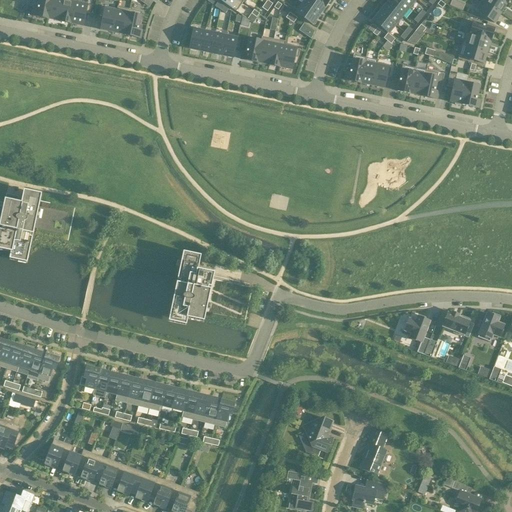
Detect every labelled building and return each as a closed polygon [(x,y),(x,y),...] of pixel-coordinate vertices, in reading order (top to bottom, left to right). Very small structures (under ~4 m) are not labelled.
[(48,19),(51,0),(39,0),(37,9),(34,8),(32,16),(48,19)] [(63,1),(63,0),(51,0),(48,19),(59,21),(63,1)] [(70,24),(75,3),(75,0),(63,0),(63,1),(59,21),(59,22),(70,24)] [(75,0),(75,3),(70,24),(83,26),(85,13),(89,14),(90,6),(75,3),(75,0)] [(219,0),(236,12),(243,2),(239,0),(219,0)] [(315,0),(305,0),(303,4),(318,15),(324,7),(325,7),(315,0)] [(402,16),(409,8),(398,0),(389,0),(386,4),(402,16)] [(398,0),(409,8),(415,0),(398,0)] [(445,5),(440,0),(437,4),(442,9),(445,5)] [(464,10),(466,3),(456,0),(453,0),(451,5),(464,10)] [(500,13),(506,4),(499,0),(487,0),(485,3),(500,13)] [(500,13),(485,3),(479,14),(494,23),(500,13)] [(318,15),(303,4),(296,14),(312,25),(318,15)] [(387,5),(380,13),(395,25),(402,16),(386,4),(387,5)] [(100,30),(113,32),(117,12),(118,7),(117,7),(117,9),(102,6),(100,16),(103,17),(100,30)] [(128,14),(129,9),(118,7),(117,12),(113,32),(124,35),(128,14)] [(128,14),(124,35),(140,38),(141,30),(138,30),(141,12),(129,9),(128,14)] [(388,34),(395,25),(380,13),(373,22),(388,33),(388,34)] [(473,23),(470,35),(490,41),(494,29),(473,23)] [(377,28),(372,33),(376,37),(381,31),(377,28)] [(200,51),(204,32),(193,30),(189,49),(200,51)] [(211,53),(215,34),(204,32),(200,51),(211,53)] [(215,34),(211,53),(222,55),(226,37),(215,34)] [(490,41),(470,35),(466,46),(487,52),(490,41)] [(237,39),(226,37),(222,55),(233,58),(237,39)] [(241,59),(257,63),(262,37),(261,42),(249,39),(246,52),(243,51),(241,59)] [(262,37),(257,63),(268,65),(272,44),(273,39),(262,37)] [(273,39),(272,44),(268,65),(279,67),(284,46),(285,42),(273,39)] [(285,42),(284,46),(279,67),(292,70),(294,57),(298,58),(299,50),(296,49),(296,47),(285,44),(285,42)] [(487,52),(466,46),(463,58),(483,64),(487,52)] [(360,84),(360,83),(364,63),(352,60),(349,73),(346,72),(344,80),(360,84)] [(371,86),(376,65),(364,63),(360,83),(371,86)] [(376,65),(371,86),(384,88),(388,68),(376,65)] [(409,94),(414,73),(401,70),(397,91),(409,94)] [(425,75),(414,73),(409,94),(420,96),(425,75)] [(462,105),(466,84),(455,82),(456,75),(449,74),(447,87),(453,88),(450,102),(462,105)] [(437,78),(425,75),(420,96),(436,100),(438,92),(434,91),(437,78)] [(466,84),(462,105),(478,108),(479,100),(476,99),(479,87),(466,84)] [(501,177),(482,179),(484,191),(503,189),(501,177)] [(6,193),(1,218),(0,221),(0,251),(10,254),(9,260),(27,264),(33,234),(68,241),(75,209),(40,201),(41,196),(23,192),(22,197),(6,193)] [(183,253),(168,323),(185,327),(187,320),(203,323),(205,312),(245,321),(252,288),(215,280),(218,266),(199,262),(200,257),(183,253)] [(467,337),(473,323),(461,319),(462,317),(455,314),(455,316),(451,315),(446,329),(467,337)] [(500,339),(505,326),(500,324),(502,320),(490,315),(481,336),(493,341),(495,337),(500,339)] [(422,340),(429,322),(417,317),(415,322),(410,320),(406,332),(411,334),(409,338),(420,343),(421,343),(422,340)] [(428,342),(422,340),(421,343),(420,343),(417,352),(423,355),(428,342)] [(2,341),(0,347),(0,366),(6,368),(13,345),(2,341)] [(428,342),(423,355),(430,358),(435,345),(428,342)] [(13,345),(6,368),(17,372),(19,366),(24,348),(20,347),(20,345),(15,343),(15,345),(13,345)] [(27,375),(35,352),(24,348),(19,366),(17,372),(27,375)] [(35,352),(27,375),(38,379),(46,355),(41,354),(42,352),(37,350),(36,352),(35,352)] [(46,355),(38,379),(48,382),(53,368),(55,369),(59,359),(46,355)] [(464,356),(459,369),(466,371),(471,359),(464,356)] [(495,367),(490,380),(498,383),(502,370),(495,367)] [(93,395),(99,371),(86,368),(83,378),(86,379),(84,387),(94,389),(93,395)] [(99,371),(93,395),(104,398),(110,374),(109,373),(109,372),(104,370),(103,372),(99,371)] [(110,374),(104,398),(105,398),(106,392),(116,395),(115,400),(115,401),(121,376),(110,374)] [(121,376),(115,401),(126,403),(132,379),(131,379),(131,377),(126,376),(126,377),(121,376)] [(132,379),(126,403),(137,406),(143,382),(132,379)] [(3,387),(11,389),(13,384),(5,381),(3,387)] [(143,382),(137,406),(148,409),(154,385),(153,384),(153,382),(148,381),(148,383),(143,382)] [(154,385),(148,409),(159,412),(165,387),(154,385)] [(165,387),(159,412),(160,412),(161,406),(172,408),(177,390),(175,390),(176,388),(170,387),(170,388),(165,387)] [(33,396),(34,390),(27,388),(25,393),(33,396)] [(177,390),(172,408),(183,411),(181,417),(182,417),(188,393),(177,390)] [(188,393),(182,417),(193,420),(199,396),(197,395),(198,393),(192,392),(192,394),(188,393)] [(12,394),(12,407),(20,407),(20,394),(12,394)] [(199,396),(193,420),(204,422),(210,398),(199,396)] [(210,398),(204,422),(215,425),(221,401),(219,401),(220,399),(214,398),(214,399),(210,398)] [(221,401),(215,425),(225,428),(229,414),(232,415),(234,404),(221,401)] [(317,457),(320,450),(326,453),(331,440),(324,437),(324,435),(325,434),(326,431),(328,432),(332,422),(322,419),(303,427),(306,433),(297,437),(304,454),(306,453),(317,457)] [(0,424),(0,448),(4,449),(6,443),(13,446),(20,427),(2,420),(0,424)] [(382,447),(385,439),(386,435),(373,430),(369,441),(382,447)] [(62,471),(63,472),(72,446),(54,439),(47,458),(46,458),(44,465),(50,467),(56,469),(58,463),(65,465),(62,471)] [(376,474),(385,451),(381,449),(382,447),(369,441),(368,444),(365,451),(368,452),(362,468),(371,471),(370,472),(372,473),(373,472),(376,474)] [(72,446),(63,472),(69,474),(74,476),(76,470),(83,472),(80,478),(81,478),(90,453),(83,450),(81,457),(70,453),(73,446),(72,446)] [(98,485),(99,485),(109,460),(90,453),(81,478),(87,481),(87,480),(92,482),(95,476),(101,479),(98,485)] [(117,492),(127,466),(109,460),(99,485),(105,487),(110,489),(113,483),(119,485),(117,492)] [(127,466),(117,492),(123,494),(129,496),(131,490),(137,492),(135,498),(135,499),(145,473),(127,466)] [(309,511),(311,511),(313,503),(306,502),(308,489),(302,488),(303,482),(317,485),(318,477),(287,472),(286,479),(299,481),(298,487),(292,486),(290,495),(296,496),(294,509),(309,511)] [(153,505),(163,480),(145,473),(135,499),(141,501),(147,503),(149,497),(155,499),(153,505)] [(171,511),(181,487),(163,480),(153,505),(159,508),(159,507),(165,509),(167,503),(173,506),(171,511)] [(466,487),(462,485),(453,482),(451,489),(459,492),(454,506),(459,508),(457,511),(475,511),(480,500),(464,493),(466,487)] [(355,486),(351,501),(353,501),(351,507),(362,509),(363,503),(372,505),(374,498),(382,500),(385,486),(370,483),(368,490),(355,486)] [(424,495),(427,489),(420,486),(417,492),(424,495)] [(181,487),(171,511),(184,511),(185,510),(190,511),(192,511),(200,494),(181,487)] [(6,492),(2,504),(21,511),(24,500),(31,503),(33,496),(14,489),(12,495),(7,493),(6,492)]
